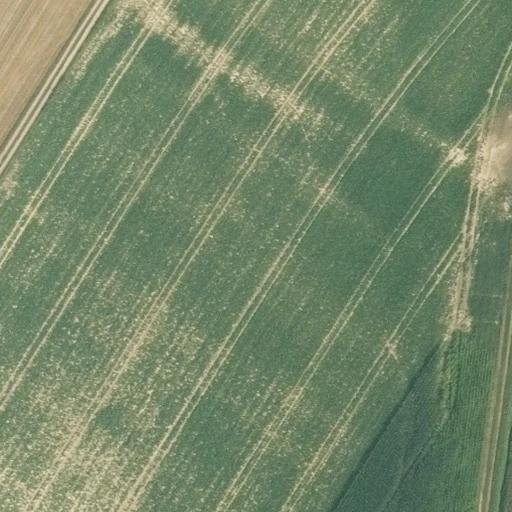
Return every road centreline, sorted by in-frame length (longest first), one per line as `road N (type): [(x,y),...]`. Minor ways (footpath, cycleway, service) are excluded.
road 1 (track): [(104,0),(0,168)]
road 2 (track): [(486,511),(511,369)]
